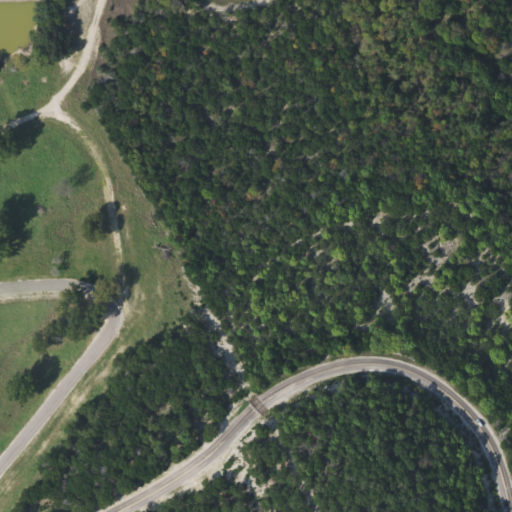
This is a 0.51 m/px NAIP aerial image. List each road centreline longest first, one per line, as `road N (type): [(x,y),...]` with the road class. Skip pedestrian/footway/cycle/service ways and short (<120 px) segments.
road 1 (residential): [(0,129),(47,108),(86,130),(115,198),(123,295),(119,319),(61,380),(27,453),(0,482)]
road 2 (residential): [(47,108),(81,65),(101,0)]
